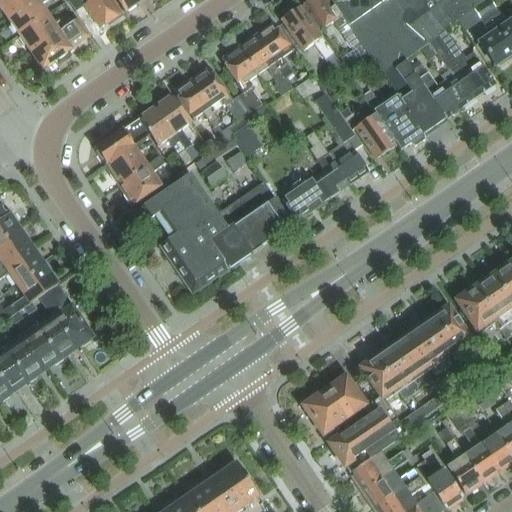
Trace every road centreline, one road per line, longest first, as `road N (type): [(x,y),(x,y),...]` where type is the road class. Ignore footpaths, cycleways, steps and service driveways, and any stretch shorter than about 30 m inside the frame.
road 1 (residential): [(181,371),(54,183),(48,142)]
road 2 (residential): [(48,142),(76,103),(225,0)]
road 3 (secondary): [(225,370),(402,234)]
road 4 (secondary): [(402,234),(212,350)]
road 5 (secondary): [(7,507),(195,391)]
road 6 (secondary): [(181,371),(7,507)]
road 7 (residential): [(321,511),(225,370)]
road 8 (secondary): [(402,234),(511,158)]
